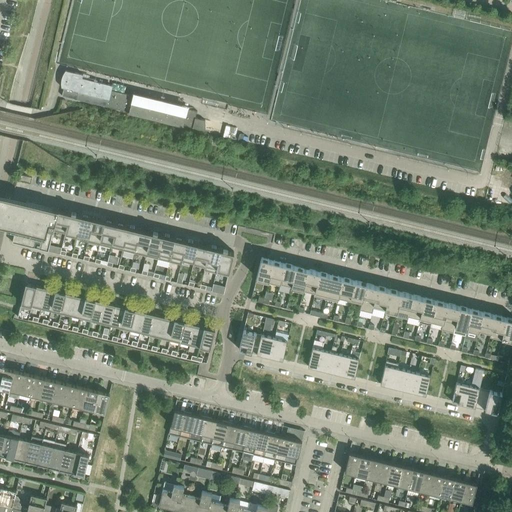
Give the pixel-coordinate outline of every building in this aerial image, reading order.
[(197,110),(187,108),(188,105),(134,92),(133,95),(111,89),(112,85),(95,81),(96,79),(89,77),(88,80),(82,78),(83,74),(66,70),(65,71),(64,73),(63,75),(62,76),(62,77),(62,78),(61,79),(61,80),(61,81),(61,83),(61,84),(61,86),(62,87),(64,87),(62,95),(129,112),(205,131),(205,119),(195,117),(197,110)] [(22,199),(13,197),(0,193),(0,223),(16,227),(22,199)] [(48,250),(49,247),(53,230),(59,208),(22,199),(16,227),(12,242),(48,250)] [(70,211),(59,208),(53,230),(65,233),(66,231),(70,211)] [(70,211),(66,231),(77,233),(77,234),(82,214),(76,212),(76,210),(72,209),(71,211),(70,211)] [(83,214),(82,214),(77,234),(76,238),(88,241),(94,217),(88,215),(88,213),(84,212),(83,214)] [(88,241),(99,244),(105,220),(99,218),(94,217),(88,241)] [(106,220),(105,220),(99,244),(111,247),(117,222),(111,221),(111,219),(107,218),(106,220)] [(111,247),(123,250),(129,225),(122,224),(123,222),(118,221),(118,223),(117,222),(111,247)] [(130,226),(129,225),(123,250),(134,252),(140,228),(134,227),(135,225),(130,224),(130,226)] [(134,252),(146,255),(152,231),(147,230),(140,228),(134,252)] [(153,231),(152,231),(146,255),(158,258),(164,234),(157,232),(158,230),(153,229),(153,231)] [(158,258),(169,261),(175,237),(169,235),(170,233),(165,232),(165,234),(164,234),(158,258)] [(176,237),(175,237),(169,261),(181,264),(182,259),(187,240),(181,238),(181,236),(177,235),(176,237)] [(187,240),(182,259),(183,259),(193,262),(194,262),(198,242),(192,241),(193,239),(188,238),(188,240),(187,240)] [(210,245),(198,242),(194,262),(193,264),(204,267),(204,270),(210,245)] [(204,270),(216,272),(222,248),(216,247),(216,245),(212,244),(211,246),(210,245),(204,270)] [(223,248),(222,248),(216,272),(228,275),(234,251),(227,249),(228,247),(223,246),(223,248)] [(263,257),(262,257),(261,257),(255,281),(267,284),(273,260),(267,258),(263,257)] [(273,260),(267,284),(268,284),(269,280),(280,282),(285,263),(279,261),(275,259),(274,260),(273,260)] [(280,282),(279,288),(290,291),(290,290),(291,290),(297,266),(291,264),(291,263),(286,262),(286,263),(285,263),(280,282)] [(302,293),(308,268),(302,267),(302,266),(298,265),(298,266),(297,266),(291,290),(302,293)] [(308,268),(302,293),(303,293),(303,290),(314,293),(314,295),(314,296),(320,271),(314,270),(308,268)] [(326,298),(332,274),(325,273),(326,272),(321,271),(320,271),(314,296),(326,298)] [(332,274),(326,298),(337,301),(343,277),(337,275),(333,274),(332,274)] [(343,277),(337,301),(338,301),(339,297),(350,299),(355,280),(349,278),(345,277),(344,277),(343,277)] [(367,283),(365,282),(366,282),(361,281),(355,280),(350,299),(362,302),(367,283)] [(31,305),(36,285),(26,282),(18,316),(28,319),(32,305),(31,305)] [(373,308),(378,285),(373,284),(367,283),(362,302),(360,309),(372,312),(373,308)] [(46,287),(36,285),(31,305),(32,305),(41,307),(46,287)] [(379,286),(378,285),(373,308),(385,310),(386,308),(385,308),(390,288),(384,287),(384,286),(380,285),(379,286)] [(51,288),(46,287),(41,307),(51,310),(56,289),(51,288)] [(386,308),(396,311),(397,311),(402,291),(396,290),(396,289),(391,288),(391,289),(390,288),(385,308),(386,308)] [(61,312),(66,292),(61,291),(56,289),(51,310),(61,312)] [(408,316),(413,294),(402,291),(397,311),(396,311),(395,315),(408,318),(408,316)] [(76,294),(66,292),(61,312),(71,314),(76,294)] [(81,317),(86,297),(76,294),(71,314),(81,317)] [(420,317),(425,297),(413,294),(408,316),(420,319),(420,317)] [(437,300),(431,298),(426,296),(426,297),(425,297),(420,317),(420,319),(419,321),(431,324),(437,300)] [(96,299),(86,297),(81,317),(91,319),(96,299)] [(101,322),(105,302),(96,299),(91,319),(101,322)] [(442,329),(448,303),(442,301),(442,300),(438,299),(438,300),(437,300),(431,324),(430,326),(442,329)] [(115,304),(105,302),(101,322),(110,324),(115,304)] [(448,303),(442,329),(454,332),(456,325),(455,325),(460,305),(448,303)] [(120,326),(125,306),(115,304),(110,324),(120,326)] [(455,325),(456,325),(466,328),(467,328),(472,308),(466,307),(466,306),(461,305),(461,306),(460,305),(455,325)] [(135,309),(125,306),(120,326),(130,329),(135,309)] [(473,308),(473,309),(472,308),(467,328),(466,328),(466,330),(478,333),(479,331),(484,311),(477,310),(477,309),(473,308)] [(145,311),(135,309),(130,329),(140,331),(145,311)] [(150,334),(155,314),(145,311),(140,331),(150,334)] [(479,331),(490,334),(495,314),(489,313),(489,312),(485,311),(484,311),(479,331)] [(165,316),(155,314),(150,334),(160,336),(165,316)] [(502,337),(507,317),(500,315),(501,315),(496,314),(495,314),(490,334),(502,337)] [(175,318),(165,316),(160,336),(170,339),(175,318)] [(511,317),(508,316),(508,317),(507,317),(502,337),(511,339),(511,317)] [(185,321),(175,318),(170,339),(180,341),(185,321)] [(190,322),(185,321),(180,341),(190,343),(194,323),(190,322)] [(190,343),(199,346),(204,326),(194,323),(190,343)] [(215,328),(204,326),(199,346),(210,348),(215,328)] [(244,329),(239,349),(257,353),(262,334),(244,329)] [(274,337),(270,356),(283,359),(287,340),(289,334),(276,331),(275,337),(274,337)] [(262,334),(257,353),(270,356),(274,337),(262,334)] [(308,365),(308,366),(313,367),(317,368),(322,348),(324,341),(314,339),(308,365)] [(331,351),(327,370),(336,372),(340,353),(336,352),(337,346),(332,345),(331,351)] [(322,348),(317,368),(322,369),(327,370),(331,351),(322,348)] [(350,355),(345,375),(350,376),(355,377),(361,351),(360,351),(360,352),(352,349),(351,349),(350,355)] [(340,353),(336,372),(340,374),(345,375),(350,355),(340,353)] [(386,360),(380,383),(393,386),(397,367),(398,367),(398,363),(386,360)] [(14,369),(13,369),(5,367),(4,367),(0,382),(0,386),(10,389),(14,369)] [(397,367),(393,386),(404,389),(409,370),(398,367),(397,367)] [(452,400),(452,401),(474,406),(479,387),(480,387),(484,369),(475,367),(471,385),(456,381),(452,400)] [(25,372),(24,371),(14,369),(10,389),(20,391),(25,372)] [(409,370),(404,389),(413,391),(418,372),(409,370)] [(35,374),(34,374),(30,373),(25,372),(20,391),(31,394),(35,374)] [(418,372),(413,391),(426,394),(430,375),(418,372)] [(46,377),(45,377),(41,376),(36,374),(35,374),(31,394),(41,397),(46,377)] [(57,379),(56,379),(47,377),(46,377),(41,397),(52,399),(57,379)] [(67,382),(66,382),(58,380),(57,379),(52,399),(62,402),(67,382)] [(78,385),(77,384),(68,382),(67,382),(62,402),(73,404),(78,385)] [(88,387),(87,387),(79,385),(78,385),(73,404),(83,407),(88,387)] [(99,390),(98,390),(93,388),(89,387),(88,387),(83,407),(94,409),(99,390)] [(479,387),(474,406),(497,412),(502,392),(480,387),(479,387)] [(109,392),(108,392),(100,390),(99,390),(94,409),(105,412),(110,392),(109,392)] [(185,411),(175,408),(169,433),(180,435),(185,411)] [(196,413),(185,411),(180,435),(190,438),(195,417),(196,413)] [(206,416),(196,413),(195,417),(190,438),(201,440),(206,416)] [(217,419),(206,416),(201,440),(211,443),(216,422),(217,419)] [(227,422),(227,421),(217,419),(216,422),(211,443),(222,445),(227,422)] [(238,424),(227,421),(227,422),(222,445),(232,448),(237,427),(238,424)] [(47,422),(46,428),(57,430),(59,425),(47,422)] [(248,427),(248,426),(238,424),(237,427),(232,448),(243,451),(248,427)] [(59,425),(57,430),(62,432),(69,433),(71,427),(59,425)] [(259,429),(248,426),(248,427),(243,451),(253,453),(258,432),(259,429)] [(269,432),(259,429),(258,432),(253,453),(264,456),(269,432)] [(19,437),(17,436),(18,435),(16,432),(12,431),(9,433),(8,434),(7,434),(2,455),(14,458),(19,437)] [(280,434),(269,432),(264,456),(274,458),(279,437),(280,434)] [(290,437),(280,434),(279,437),(274,458),(285,461),(290,437)] [(32,435),(31,440),(26,460),(37,463),(43,438),(32,435)] [(14,458),(26,460),(31,440),(19,437),(14,458)] [(302,439),(301,439),(290,437),(285,461),(296,464),(302,439)] [(43,438),(37,463),(49,466),(55,441),(43,438)] [(67,443),(55,441),(49,466),(60,469),(65,448),(67,443)] [(77,451),(65,448),(60,469),(72,472),(77,451)] [(77,451),(72,472),(84,475),(89,454),(77,451)] [(360,454),(354,452),(351,451),(350,451),(349,451),(344,471),(345,471),(356,473),(360,454)] [(371,456),(370,456),(361,454),(360,454),(356,473),(366,476),(371,456)] [(381,459),(371,456),(366,476),(377,479),(381,459)] [(392,461),(391,461),(382,459),(381,459),(377,479),(387,481),(392,461)] [(402,464),(393,462),(392,461),(387,481),(398,484),(402,464)] [(413,467),(412,466),(403,464),(402,464),(398,484),(408,486),(413,467)] [(424,469),(423,469),(418,468),(414,467),(413,467),(408,486),(419,489),(424,469)] [(434,472),(433,472),(424,469),(419,489),(429,491),(434,472)] [(445,474),(444,474),(434,472),(429,491),(440,494),(445,474)] [(455,477),(454,477),(446,475),(445,474),(440,494),(450,497),(455,477)] [(240,477),(239,483),(253,486),(254,480),(240,477)] [(466,480),(465,479),(460,478),(456,477),(455,477),(450,497),(461,499),(466,480)] [(281,478),(279,483),(290,486),(292,481),(287,479),(282,478),(281,478)] [(476,482),(475,482),(466,480),(461,499),(460,504),(471,507),(477,482),(476,482)] [(173,509),(179,484),(174,483),(164,481),(163,488),(159,505),(160,505),(160,504),(173,507),(173,509)] [(184,486),(179,484),(173,509),(174,509),(174,507),(187,510),(187,511),(186,511),(187,511),(191,495),(182,493),(184,486)] [(279,486),(268,484),(267,489),(267,490),(277,492),(279,486)] [(0,502),(12,505),(13,503),(15,495),(16,490),(1,486),(0,488),(0,502)] [(201,511),(207,491),(202,490),(200,497),(191,495),(187,511),(188,510),(194,511),(201,511)] [(212,493),(207,491),(201,511),(216,511),(219,502),(210,499),(212,493)] [(41,511),(43,511),(44,510),(47,497),(31,493),(28,506),(21,505),(19,509),(27,511),(27,509),(41,511)] [(231,511),(235,498),(230,497),(228,504),(219,502),(216,511),(231,511)] [(240,499),(235,498),(231,511),(246,511),(247,508),(238,506),(240,499)] [(62,501),(58,511),(51,511),(81,511),(83,503),(83,502),(78,501),(77,505),(62,501)] [(10,511),(12,507),(12,505),(0,502),(0,511),(10,511)] [(247,508),(246,511),(261,511),(263,505),(249,502),(247,508)] [(268,503),(267,506),(263,505),(261,511),(276,511),(278,506),(268,503)]
